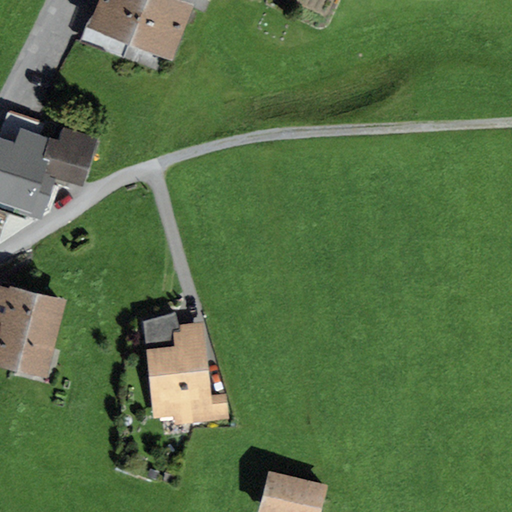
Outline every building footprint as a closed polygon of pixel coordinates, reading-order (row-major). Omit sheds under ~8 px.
[(191,4),(180,0),(98,0),(87,28),(170,60),(191,4)] [(43,159),(50,137),(42,134),(45,123),(7,111),(0,134),(0,204),(42,218),(55,179),(46,176),(50,161),(43,159)] [(46,176),(55,179),(81,187),(97,139),(62,127),(58,139),(50,137),(43,159),(50,161),(46,176)] [(10,288),(0,285),(0,321),(1,322),(0,325),(0,366),(47,378),(67,300),(11,285),(10,288)] [(180,331),(179,325),(174,313),(142,321),(145,349),(174,346),(173,332),(180,331)] [(174,346),(145,349),(153,418),(174,415),(175,425),(229,419),(226,393),(212,394),(204,322),(179,325),(180,331),(173,332),(174,346)] [(267,472),(256,511),(320,511),(327,488),(267,472)]
